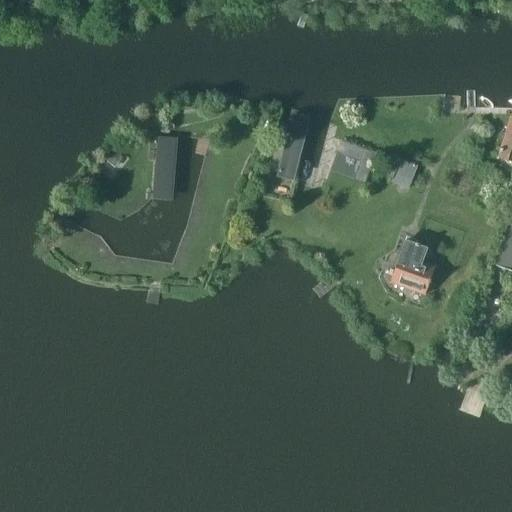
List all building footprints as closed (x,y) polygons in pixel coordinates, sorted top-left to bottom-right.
[(309,116),(291,112),(275,177),(293,181),(309,116)] [(511,162),(511,119),(500,159),(511,162)] [(175,136),(155,135),(151,198),(170,200),(175,136)] [(115,168),(123,158),(116,152),(108,162),(115,168)] [(355,181),(362,162),(338,153),(331,172),(355,181)] [(410,189),(418,169),(403,163),(395,183),(410,189)] [(504,191),(508,179),(497,176),(494,187),(504,191)] [(511,269),(511,268),(511,217),(508,216),(491,262),(511,269)] [(426,296),(436,267),(423,262),(429,247),(406,240),(391,284),(426,296)]
